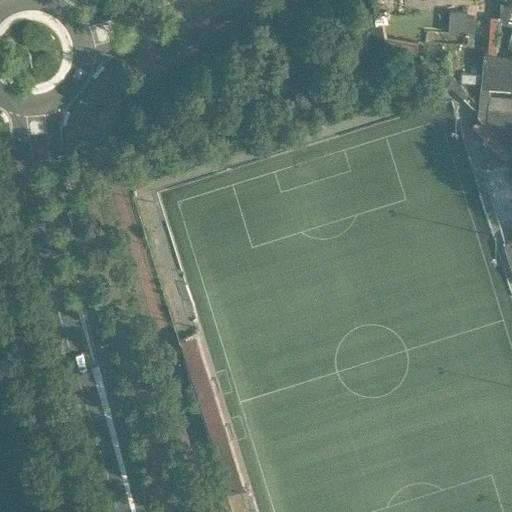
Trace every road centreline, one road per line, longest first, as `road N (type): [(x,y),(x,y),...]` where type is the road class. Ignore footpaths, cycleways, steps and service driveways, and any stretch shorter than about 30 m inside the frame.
road 1 (secondary): [(18,106),(32,192),(111,458)]
road 2 (secondary): [(111,458),(96,324),(57,165),(58,102)]
road 3 (tertiary): [(84,65),(230,0)]
